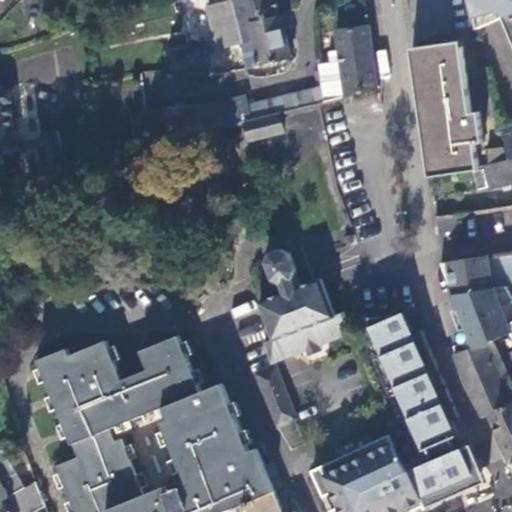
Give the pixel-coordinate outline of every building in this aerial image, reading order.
[(218,49),(243,43),(246,43),(235,0),(207,8),(218,49)] [(281,15),(277,0),(234,0),(235,0),(246,43),(255,40),(251,23),(281,15)] [(472,0),(480,28),(504,18),(505,17),(499,0),(472,0)] [(511,0),(499,0),(505,17),(504,18),(511,37),(511,0)] [(11,40),(40,30),(32,15),(24,19),(21,14),(2,27),(11,40)] [(292,59),(281,15),(251,23),(255,40),(246,43),(243,43),(245,51),(243,51),(247,70),(292,59)] [(346,82),(249,105),(252,119),(280,112),(304,107),(378,89),(369,27),(367,27),(338,31),(346,82)] [(463,41),(413,48),(431,176),(475,170),(480,169),(480,167),(477,145),(484,143),(480,111),(473,112),(463,41)] [(168,50),(170,69),(191,80),(216,75),(208,43),(168,50)] [(0,149),(19,147),(23,175),(41,171),(38,145),(28,148),(21,146),(11,85),(0,86),(0,149)] [(224,101),(162,110),(167,139),(230,125),(224,101)] [(132,115),(134,147),(167,139),(162,110),(132,115)] [(285,131),(280,112),(252,119),(246,121),(251,140),(285,131)] [(44,143),(38,145),(41,171),(67,164),(57,130),(41,135),(44,143)] [(488,150),(489,165),(509,160),(505,147),(488,150)] [(492,188),(511,183),(511,159),(511,160),(509,160),(489,165),(480,167),(480,169),(475,170),(479,189),(491,185),(492,188)] [(458,232),(456,215),(437,218),(436,218),(437,234),(458,232)] [(274,362),(351,332),(347,323),(351,323),(348,312),(338,315),(323,279),(299,288),(295,280),(299,272),(291,254),(283,251),(273,254),(269,264),(276,281),(285,284),(288,291),(261,303),(274,339),(266,343),(274,362)] [(453,295),(491,288),(494,288),(493,278),(501,277),(502,287),(511,285),(511,252),(490,256),(441,262),(442,267),(449,266),(452,288),(451,288),(453,295)] [(501,277),(493,278),(494,288),(502,287),(501,277)] [(491,288),(453,295),(475,347),(488,342),(483,331),(492,328),(496,339),(496,340),(511,333),(511,331),(508,323),(502,310),(491,288)] [(511,304),(502,310),(508,323),(511,321),(511,304)] [(391,347),(380,319),(351,323),(347,323),(351,332),(363,359),(391,347)] [(492,328),(483,331),(488,342),(496,339),(492,328)] [(394,342),(428,422),(446,463),(440,465),(453,497),(487,482),(422,330),(394,342)] [(80,456),(58,466),(76,511),(284,511),(258,448),(251,451),(223,383),(202,391),(179,337),(141,351),(149,369),(123,379),(107,341),(71,355),(68,348),(39,360),(74,445),(75,444),(80,456)] [(511,376),(496,340),(496,339),(488,342),(475,347),(457,354),(470,387),(485,416),(491,414),(511,403),(511,376)] [(278,427),(296,420),(275,366),(257,374),(278,427)] [(511,403),(491,414),(511,461),(511,403)] [(293,450),(306,444),(296,420),(278,427),(293,450)] [(431,441),(401,453),(412,471),(427,505),(428,509),(453,497),(440,465),(446,463),(428,422),(423,424),(431,441)] [(374,511),(376,511),(413,511),(427,505),(412,471),(401,453),(394,433),(393,433),(313,472),(326,499),(335,494),(341,508),(332,511),(374,511)] [(0,502),(26,488),(4,448),(0,450),(0,502)] [(0,511),(36,511),(47,506),(37,481),(26,488),(0,502),(0,511)]
